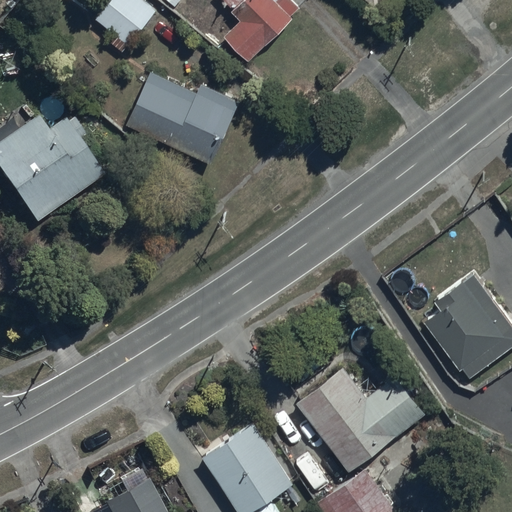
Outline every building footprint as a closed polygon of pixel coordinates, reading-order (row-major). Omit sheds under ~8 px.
[(159,12),(143,0),(110,0),(94,19),(116,37),(109,45),(122,56),(159,12)] [(160,0),(159,2),(185,23),(189,19),(196,25),(213,6),(205,0),(160,0)] [(222,0),(244,24),(225,41),(248,65),(293,20),(291,18),(300,9),(290,0),(222,0)] [(382,0),(363,0),(375,9),(382,0)] [(197,93),(153,72),(127,126),(212,165),(241,103),(201,83),(197,93)] [(65,123),(63,120),(45,131),(35,116),(0,140),(0,174),(34,226),(101,176),(77,141),(83,137),(71,119),(65,123)] [(458,371),(511,332),(511,322),(492,295),(481,303),(463,278),(416,312),(420,318),(458,371)] [(342,369),(297,405),(351,474),(426,415),(397,378),(379,392),(369,380),(358,388),(342,369)] [(294,505),(300,501),(291,487),(294,485),(253,424),(202,458),(237,511),(280,511),(274,503),(287,494),(294,505)] [(323,511),(394,511),(397,511),(367,469),(318,504),(323,511)] [(165,511),(149,479),(103,502),(107,511),(165,511)]
